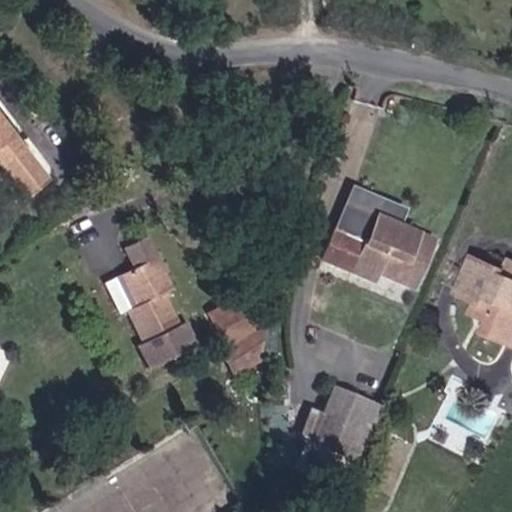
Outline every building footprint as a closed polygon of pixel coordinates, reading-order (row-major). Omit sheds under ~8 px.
[(0,167),(7,163),(43,208),(64,190),(11,117),(17,111),(6,97),(0,101),(0,167)] [(366,234),(337,221),(323,253),(372,275),(376,266),(411,282),(432,235),(376,210),(369,226),(366,234)] [(340,214),(337,221),(366,234),(369,226),(340,214)] [(166,305),(156,312),(175,340),(170,343),(185,364),(227,334),(215,318),(202,327),(199,323),(206,318),(187,290),(200,281),(192,270),(185,275),(171,255),(178,250),(165,232),(146,245),(159,263),(145,274),(166,305)] [(185,275),(192,270),(178,250),(171,255),(185,275)] [(511,257),(507,256),(503,264),(473,252),(457,290),(474,298),(470,309),(488,317),(484,328),(511,339),(511,257)] [(166,305),(145,274),(134,282),(156,312),(166,305)] [(279,306),(280,303),(270,287),(241,305),(252,323),(279,306)] [(243,376),(266,361),(270,330),(228,357),(243,376)] [(303,434),(339,450),(364,394),(327,378),(316,404),(303,434)] [(379,401),(364,394),(339,450),(354,456),(379,401)] [(290,428),(303,434),(316,404),(303,398),(290,428)]
